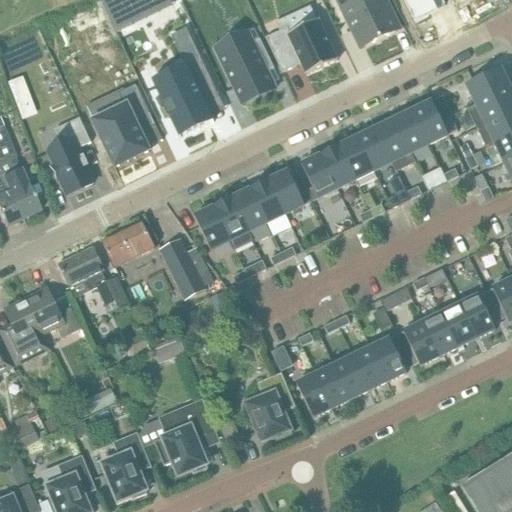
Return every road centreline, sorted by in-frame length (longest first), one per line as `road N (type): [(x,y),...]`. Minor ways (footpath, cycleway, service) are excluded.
road 1 (residential): [(0,267),(510,20)]
road 2 (residential): [(511,356),(303,460)]
road 3 (residential): [(303,460),(175,511)]
